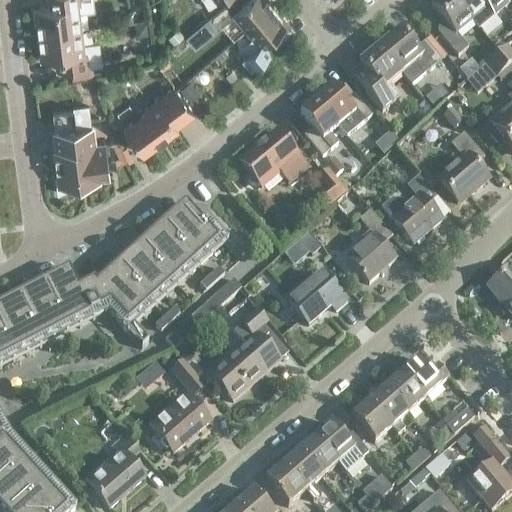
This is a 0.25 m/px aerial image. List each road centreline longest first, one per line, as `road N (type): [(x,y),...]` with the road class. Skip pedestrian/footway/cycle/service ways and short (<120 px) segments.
road 1 (residential): [(47,250),(174,179),(338,44)]
road 2 (residential): [(185,511),(427,304)]
road 3 (residential): [(47,250),(30,208),(3,0)]
road 4 (residential): [(511,401),(427,304)]
road 5 (residential): [(427,304),(511,219)]
